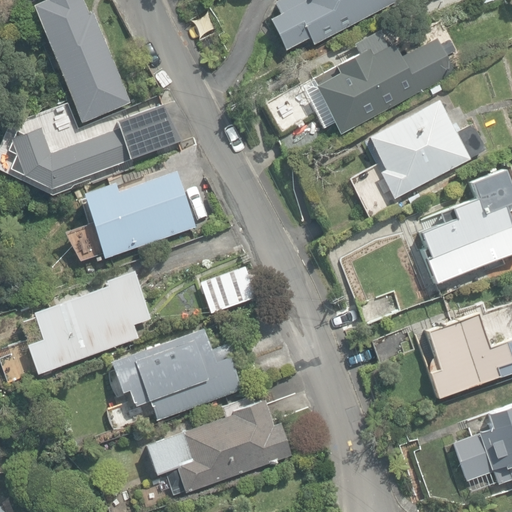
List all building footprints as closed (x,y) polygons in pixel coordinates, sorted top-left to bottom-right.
[(31,5),(80,123),(128,103),(90,12),(87,14),(81,0),(43,0),(44,0),(31,5)] [(266,19),(283,51),(307,38),(312,46),(395,1),(394,0),(273,0),(271,2),(277,13),(266,19)] [(332,119),(337,129),(453,67),(435,32),(399,52),(392,40),(386,43),(377,25),(352,39),(357,48),(332,61),(336,68),(302,85),(323,124),(332,119)] [(378,172),(392,198),(468,159),(467,157),(482,149),(469,123),(453,132),(436,100),(366,136),(383,169),(378,172)] [(6,168),(49,189),(150,155),(147,151),(180,139),(162,105),(115,122),(118,130),(49,151),(39,126),(20,133),(14,129),(5,149),(14,154),(6,168)] [(277,139),(286,157),(322,137),(312,120),(277,139)] [(422,258),(433,283),(511,251),(511,231),(501,205),(511,200),(511,198),(500,169),(467,182),(473,197),(436,212),(440,222),(417,232),(427,256),(422,258)] [(79,193),(101,258),(195,226),(193,220),(207,215),(198,189),(184,194),(176,171),(116,191),(113,182),(79,193)] [(233,231),(178,250),(186,272),(241,253),(233,231)] [(247,268),(201,281),(211,314),(257,301),(247,268)] [(19,322),(38,373),(137,338),(132,325),(149,319),(131,269),(102,280),(104,285),(30,311),(32,318),(19,322)] [(355,303),(362,324),(400,311),(393,290),(355,303)] [(426,372),(436,399),(498,375),(495,368),(511,361),(503,338),(488,344),(475,310),(423,330),(432,354),(428,359),(425,366),(426,372)] [(371,342),(379,362),(416,347),(407,326),(371,342)] [(145,404),(151,421),(238,389),(228,363),(233,361),(226,341),(207,348),(200,328),(108,362),(118,390),(126,387),(134,408),(145,404)] [(164,471),(172,495),(289,454),(277,422),(270,424),(261,399),(229,410),(230,413),(143,444),(154,474),(164,471)] [(511,485),(511,401),(483,412),(488,427),(449,441),(464,481),(491,471),(496,483),(509,478),(511,486),(511,485)]
